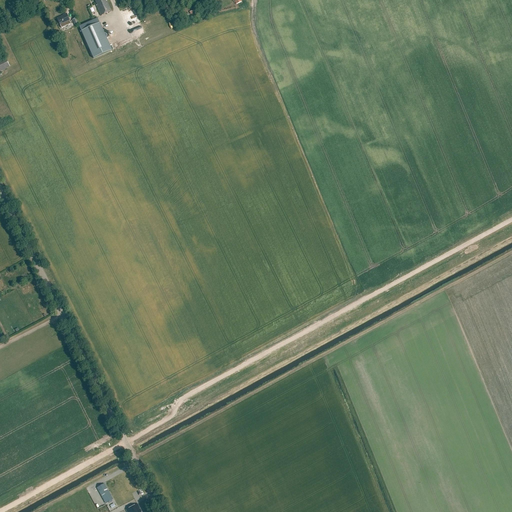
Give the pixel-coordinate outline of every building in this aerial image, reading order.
[(96,5),(96,6),(98,10),(101,16),(111,11),(107,0),(105,1),(105,0),(94,0),(97,5),(96,5)] [(62,16),(57,18),(60,25),(66,22),(66,23),(70,21),(66,13),(62,15),(62,16)] [(100,23),(81,32),(94,59),(112,51),(100,23)] [(0,60),(0,71),(10,67),(6,57),(0,60)] [(105,504),(113,500),(104,484),(97,488),(105,504)]
